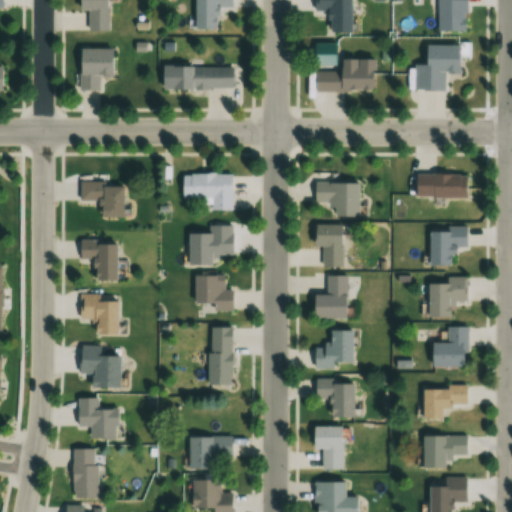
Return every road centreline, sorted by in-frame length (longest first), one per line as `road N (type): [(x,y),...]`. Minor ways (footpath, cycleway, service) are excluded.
road 1 (residential): [(44,0),(42,399),(25,511)]
road 2 (residential): [(0,130),(511,132)]
road 3 (residential): [(506,511),(507,0)]
road 4 (residential): [(275,511),(275,0)]
